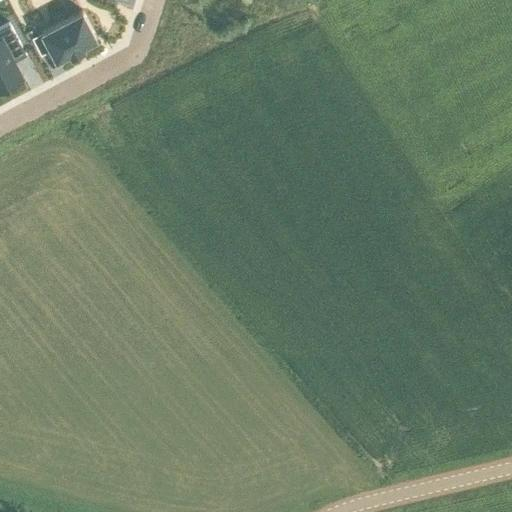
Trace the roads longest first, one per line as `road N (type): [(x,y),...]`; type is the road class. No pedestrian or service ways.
road 1 (residential): [(0,125),(139,51),(155,0)]
road 2 (unclassified): [(343,511),(511,468)]
